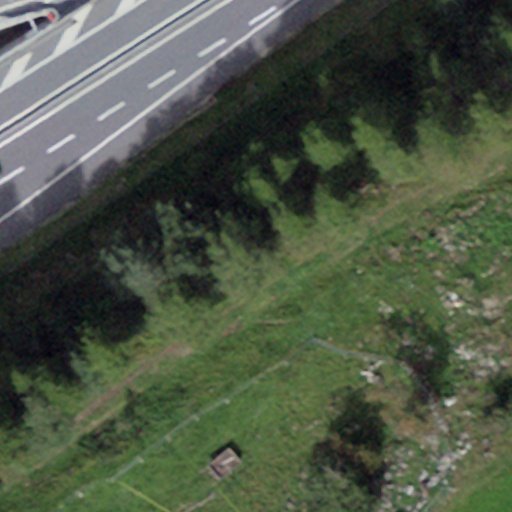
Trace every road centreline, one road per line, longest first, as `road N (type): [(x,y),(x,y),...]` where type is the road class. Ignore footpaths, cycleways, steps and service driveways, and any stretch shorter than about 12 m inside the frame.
road 1 (trunk): [(0,163),(254,0)]
road 2 (trunk): [(168,0),(0,108)]
